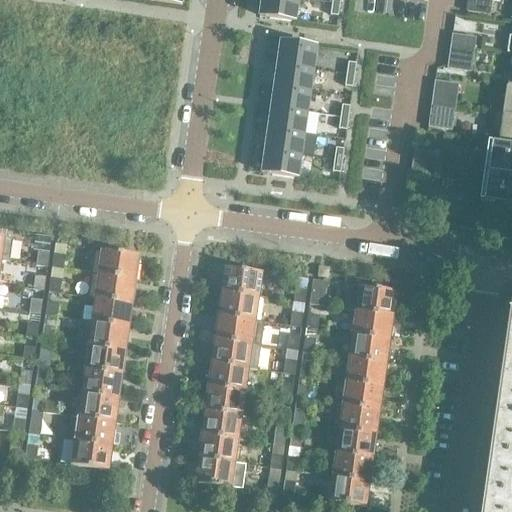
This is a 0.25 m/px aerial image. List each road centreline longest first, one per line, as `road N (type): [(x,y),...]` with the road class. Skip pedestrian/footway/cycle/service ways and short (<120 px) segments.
road 1 (residential): [(147,511),(185,213)]
road 2 (residential): [(385,245),(411,70),(430,55),(439,0)]
road 3 (residential): [(451,511),(486,262)]
road 4 (residential): [(185,213),(217,0)]
road 5 (residential): [(385,245),(185,213)]
road 6 (residential): [(185,213),(0,185)]
